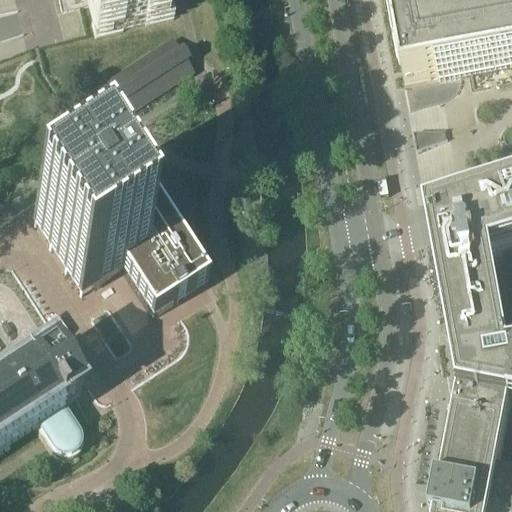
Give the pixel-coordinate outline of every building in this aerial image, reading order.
[(166,0),(90,0),(100,38),(172,21),(166,0)] [(511,0),(385,0),(398,66),(401,66),(405,89),(439,83),(439,85),(511,71),(511,0)] [(122,77),(73,109),(80,120),(74,124),(79,132),(85,128),(92,139),(191,75),(184,65),(187,63),(181,54),(179,56),(172,45),(171,45),(122,77)] [(448,146),(446,137),(413,138),(417,157),(448,146)] [(45,218),(31,227),(80,302),(94,292),(121,275),(152,322),(171,310),(207,286),(128,165),(59,209),(45,218)] [(511,194),(482,204),(479,205),(426,221),(431,246),(487,229),(493,261),(511,364),(511,363),(511,194)] [(493,261),(487,229),(431,246),(455,380),(463,378),(462,383),(456,384),(458,396),(460,396),(459,401),(469,403),(480,405),(511,411),(511,410),(511,363),(511,364),(493,261)] [(0,452),(33,431),(50,456),(52,458),(54,460),(56,462),(58,463),(61,464),(69,464),(76,461),(80,456),(83,450),(83,446),(83,443),(82,440),(80,437),(64,411),(81,400),(79,397),(80,396),(50,350),(47,352),(49,354),(0,385),(0,452)] [(511,511),(511,486),(510,486),(508,485),(506,485),(504,484),(501,483),(499,483),(497,483),(511,411),(480,405),(469,403),(459,401),(458,401),(441,490),(437,490),(433,511),(511,511)]
